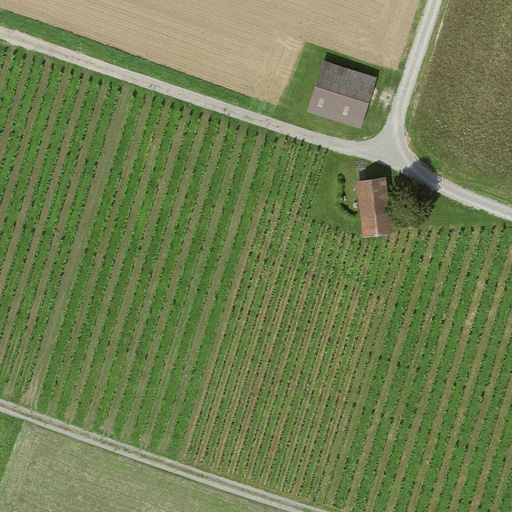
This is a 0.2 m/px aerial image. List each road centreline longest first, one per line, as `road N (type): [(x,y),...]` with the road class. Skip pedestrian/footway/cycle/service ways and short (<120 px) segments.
road 1 (track): [(0,36),(388,160)]
road 2 (track): [(0,405),(286,511)]
road 3 (track): [(388,160),(439,0)]
road 4 (track): [(388,160),(511,210)]
